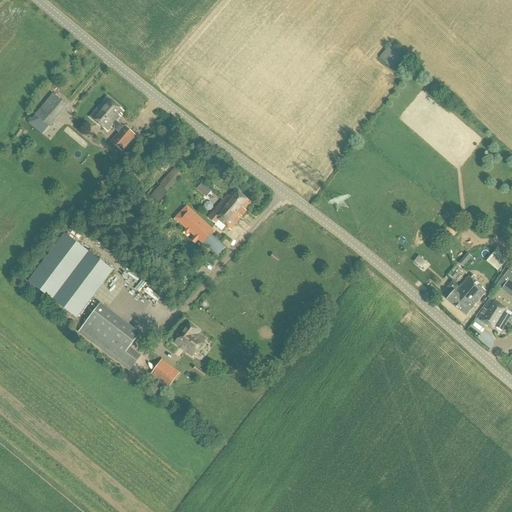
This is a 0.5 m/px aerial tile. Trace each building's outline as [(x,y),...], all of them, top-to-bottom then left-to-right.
[(392,44),(380,58),(392,68),(404,55),(392,44)] [(50,128),(68,106),(53,93),(35,115),(50,128)] [(119,132),(123,127),(117,121),(124,112),(106,97),(90,117),(108,132),(113,125),(115,125),(115,129),(119,132)] [(119,132),(110,141),(122,152),(136,136),(124,126),(123,127),(119,132)] [(159,185),(160,185),(167,192),(182,175),(174,168),(159,185)] [(197,189),(206,197),(211,191),(202,184),(197,189)] [(160,185),(151,196),(158,203),(168,192),(167,192),(160,185)] [(227,195),(223,200),(232,208),(230,210),(233,213),(232,214),(234,215),(235,215),(238,217),(236,219),(238,221),(247,211),(245,209),(250,203),(235,190),(229,197),(227,195)] [(230,231),(238,221),(236,219),(238,217),(235,215),(234,215),(232,214),(233,213),(230,210),(232,208),(223,200),(208,218),(216,224),(218,221),(230,231)] [(203,243),(204,242),(211,234),(213,231),(186,207),(177,218),(203,243)] [(113,270),(64,234),(28,282),(77,318),(113,270)] [(211,234),(204,242),(215,253),(219,249),(222,252),(226,247),(211,234)] [(471,257),(467,253),(459,262),(463,266),(471,257)] [(426,263),(419,257),(414,262),(422,269),(426,263)] [(499,258),(492,266),(497,271),(504,263),(499,258)] [(457,308),(467,316),(474,307),(473,306),(485,291),(477,284),(468,277),(456,292),(455,291),(447,300),(457,308)] [(497,285),(502,289),(501,289),(511,297),(511,281),(509,279),(508,280),(503,277),(497,285)] [(143,278),(136,288),(145,294),(152,285),(143,278)] [(199,303),(199,304),(199,305),(200,306),(201,307),(202,307),(202,308),(203,308),(204,308),(205,307),(206,306),(207,306),(207,305),(207,304),(207,303),(207,302),(206,301),(206,300),(205,300),(204,300),(203,300),(202,300),(201,300),(200,301),(199,302),(199,303)] [(508,312),(489,300),(477,320),(496,331),(508,312)] [(99,305),(79,332),(130,371),(142,355),(130,347),(139,335),(99,305)] [(175,343),(193,356),(205,339),(198,334),(200,331),(190,324),(175,343)] [(162,359),(151,374),(146,381),(164,395),(169,388),(180,373),(162,359)]
